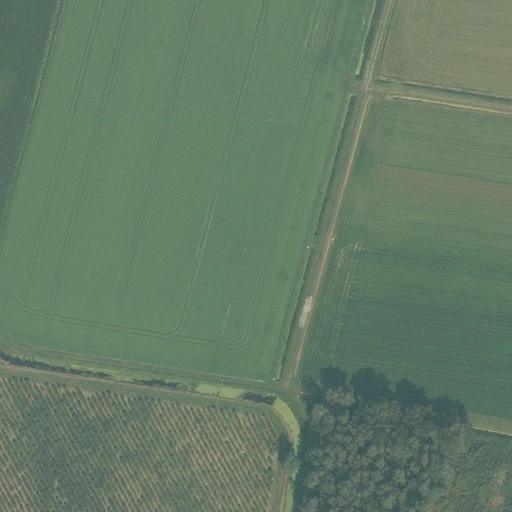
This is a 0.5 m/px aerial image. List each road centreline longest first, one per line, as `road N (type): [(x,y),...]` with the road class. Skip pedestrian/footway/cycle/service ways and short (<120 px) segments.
road 1 (track): [(301,511),(310,432),(283,390),(0,342)]
road 2 (track): [(283,390),(365,86)]
road 3 (track): [(511,107),(365,86),(388,0)]
